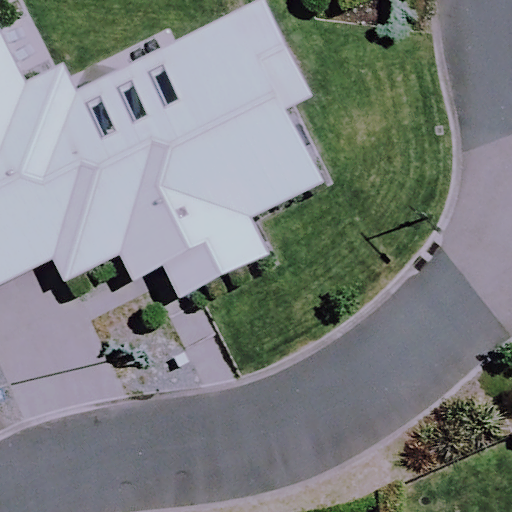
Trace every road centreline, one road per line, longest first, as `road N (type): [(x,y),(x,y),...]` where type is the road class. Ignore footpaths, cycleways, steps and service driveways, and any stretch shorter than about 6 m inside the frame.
road 1 (residential): [(0,511),(59,475),(280,430),(371,378),(467,296)]
road 2 (residential): [(489,0),(491,73),(511,141)]
